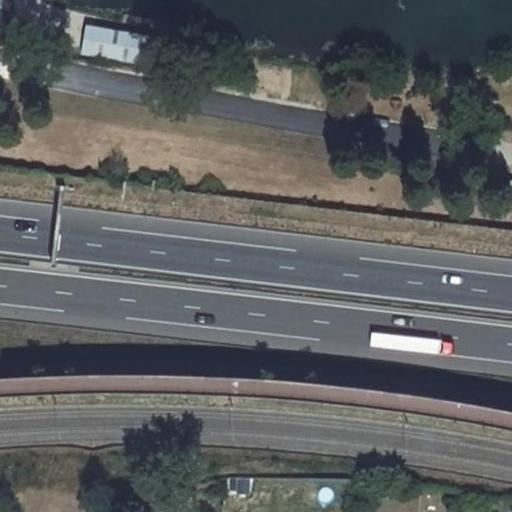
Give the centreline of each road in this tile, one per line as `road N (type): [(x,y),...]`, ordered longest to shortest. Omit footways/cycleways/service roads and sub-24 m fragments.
road 1 (trunk): [(511,293),(0,233)]
road 2 (trunk): [(0,284),(511,344)]
